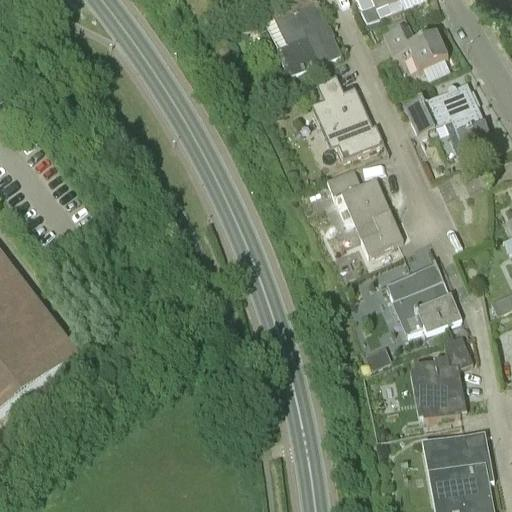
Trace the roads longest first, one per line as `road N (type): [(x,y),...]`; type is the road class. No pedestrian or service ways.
road 1 (secondary): [(315,511),(285,360),(237,226),(162,87),(99,0)]
road 2 (residential): [(447,264),(331,0)]
road 3 (residential): [(511,450),(465,306)]
